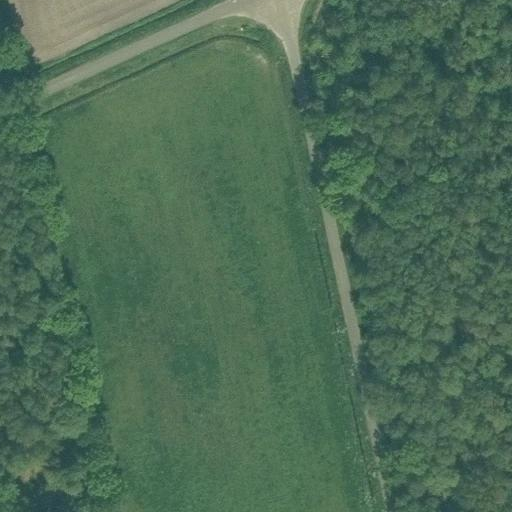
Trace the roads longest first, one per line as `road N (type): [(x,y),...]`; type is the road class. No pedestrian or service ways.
road 1 (unclassified): [(391,511),(282,0)]
road 2 (unclassified): [(0,110),(245,0)]
